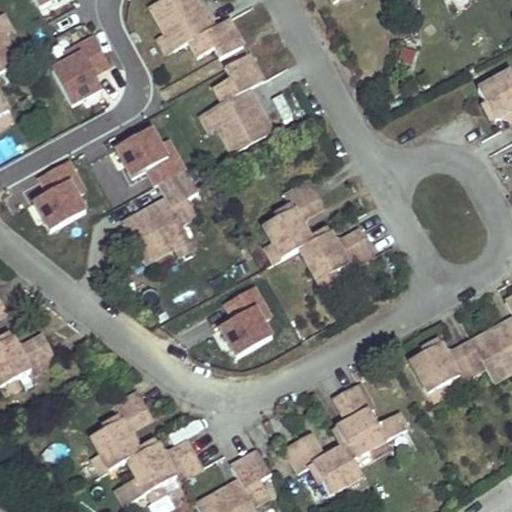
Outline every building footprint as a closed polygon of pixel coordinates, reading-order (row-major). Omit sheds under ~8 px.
[(31,0),(36,9),(53,0),(31,0)] [(197,0),(160,0),(148,7),(163,35),(172,51),(188,43),(196,59),(212,50),(219,60),(241,47),(226,20),(213,28),(197,0)] [(244,42),(271,27),(258,4),(231,19),(244,42)] [(1,16),(0,16),(0,29),(3,35),(10,31),(1,16)] [(0,116),(10,111),(0,93),(0,73),(19,64),(3,35),(0,29),(0,116)] [(163,35),(155,38),(164,55),(172,51),(163,35)] [(92,41),(44,65),(66,108),(114,84),(92,41)] [(246,56),(224,69),(229,78),(213,87),(221,103),(206,112),(215,127),(230,156),(271,133),(248,90),(261,83),(246,56)] [(511,73),(511,71),(491,82),(497,92),(511,82),(511,73)] [(491,82),(479,89),(484,100),(497,92),(491,82)] [(511,82),(497,92),(484,100),(486,103),(481,106),(491,125),(506,117),(511,127),(511,82)] [(388,120),(402,147),(448,124),(434,97),(388,120)] [(206,112),(199,116),(207,132),(215,127),(206,112)] [(109,153),(128,184),(168,160),(149,129),(109,153)] [(183,171),(156,185),(165,200),(122,222),(123,225),(191,186),(183,171)] [(309,182),(284,195),(290,205),(274,214),(276,220),(263,227),(272,243),(281,258),(298,249),(328,233),(326,229),(309,238),(299,221),(323,206),(309,182)] [(123,225),(144,264),(172,249),(190,240),(182,225),(196,217),(187,200),(196,195),(191,186),(123,225)] [(455,227),(465,220),(449,194),(438,201),(455,227)] [(434,236),(451,228),(440,206),(423,215),(434,236)] [(328,233),(298,249),(317,283),(335,273),(351,264),(354,269),(374,257),(359,232),(335,245),(328,233)] [(190,240),(172,249),(177,257),(194,248),(190,240)] [(272,243),(264,248),(273,263),(281,258),(272,243)] [(335,273),(317,283),(322,292),(339,282),(335,273)] [(248,290),(220,305),(229,321),(213,330),(232,364),(276,340),(248,290)] [(0,316),(7,313),(0,299),(0,345),(12,338),(10,334),(0,339),(0,316)] [(511,312),(511,319),(471,343),(487,370),(495,385),(511,375),(511,299),(507,303),(511,312)] [(12,338),(0,345),(0,388),(17,379),(30,372),(32,374),(57,360),(43,335),(18,348),(12,338)] [(424,356),(411,363),(429,396),(446,388),(459,381),(462,385),(487,370),(471,343),(448,356),(441,342),(422,352),(424,356)] [(17,379),(0,388),(0,389),(4,396),(20,388),(17,379)] [(360,386),(335,400),(349,425),(337,432),(354,460),(370,451),(387,442),(408,430),(399,414),(379,426),(371,413),(374,410),(360,386)] [(446,388),(429,396),(433,404),(450,394),(446,388)] [(137,393),(111,408),(117,418),(102,427),(104,431),(90,439),(100,456),(108,472),(125,463),(157,445),(155,442),(138,452),(129,433),(152,419),(137,393)] [(167,435),(171,445),(198,434),(193,423),(167,435)] [(311,436),(285,451),(298,475),(308,470),(317,486),(322,484),(330,498),(346,489),(363,478),(354,460),(337,432),(334,433),(342,450),(325,460),(311,436)] [(387,442),(370,451),(374,459),(391,450),(387,442)] [(157,445),(125,463),(135,481),(116,491),(125,506),(145,496),(162,486),(176,479),(177,484),(202,469),(187,443),(163,455),(157,445)] [(240,483),(196,506),(199,511),(256,511),(254,508),(270,499),(261,483),(272,478),(257,454),(231,468),(240,483)] [(100,456),(90,460),(100,477),(108,472),(100,456)] [(363,478),(346,489),(351,496),(368,486),(363,478)] [(162,486),(145,496),(150,504),(168,494),(162,486)]
